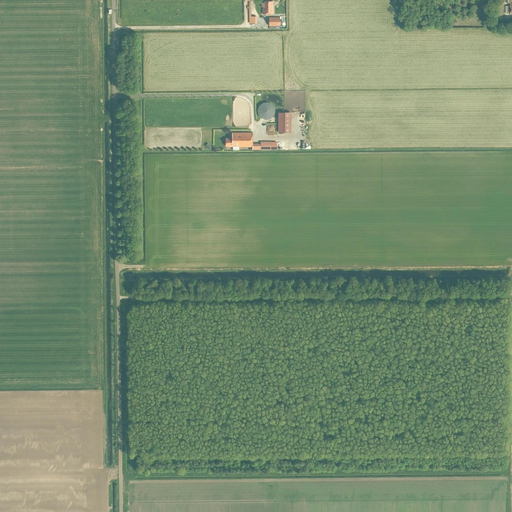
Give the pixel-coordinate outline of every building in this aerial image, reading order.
[(247,3),(248,24),(256,23),(256,16),(250,16),(249,2),(247,3)] [(274,14),(273,2),(265,2),(265,3),(263,3),(262,7),(264,7),(264,9),(263,9),(263,13),(274,14)] [(280,18),(269,17),(269,26),(280,26),(280,18)] [(261,101),(255,114),(269,120),(275,107),(261,101)] [(276,132),(290,132),(290,112),(276,112),(276,132)] [(252,143),(253,133),(232,133),(232,139),(226,138),(226,146),(230,146),(230,147),(252,147),(252,143)]
